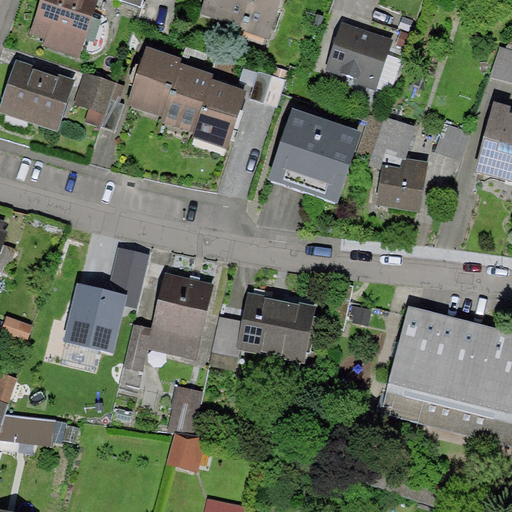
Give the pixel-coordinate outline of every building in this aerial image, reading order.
[(104,0),(37,0),(28,27),(88,48),(104,0)] [(277,0),(209,0),(206,11),(268,31),(277,0)] [(392,42),(341,26),(327,72),(378,88),(392,42)] [(149,42),(145,52),(130,101),(173,115),(171,121),(204,132),(203,136),(235,147),(252,95),(216,84),(219,75),(191,66),(194,56),(149,42)] [(511,50),(498,47),(490,75),(511,81),(511,50)] [(79,83),(14,60),(0,99),(0,107),(63,129),(79,83)] [(126,84),(90,73),(80,104),(117,115),(126,84)] [(352,130),(287,108),(269,161),(334,183),(352,130)] [(511,119),(493,115),(479,168),(511,176),(511,119)] [(425,167),(399,165),(408,129),(384,123),(372,167),(382,170),(380,207),(422,210),(425,167)] [(471,134),(445,125),(436,153),(462,161),(471,134)] [(21,238),(0,231),(0,279),(7,282),(21,238)] [(234,291),(169,275),(157,325),(222,341),(234,291)] [(322,283),(290,278),(288,295),(320,300),(322,283)] [(339,285),(329,282),(325,296),(335,299),(339,285)] [(359,286),(346,283),(335,327),(348,330),(359,286)] [(113,357),(127,299),(79,287),(65,345),(113,357)] [(327,315),(254,299),(243,347),(317,362),(327,315)] [(511,340),(404,314),(383,398),(511,429),(511,340)] [(158,329),(135,324),(125,369),(148,374),(158,329)] [(22,378),(7,374),(1,395),(16,399),(22,378)] [(208,392),(184,386),(175,423),(198,429),(208,392)] [(0,455),(14,401),(0,397),(0,455)] [(209,439),(181,430),(173,457),(201,465),(209,439)] [(252,511),(254,507),(216,499),(212,511),(252,511)]
